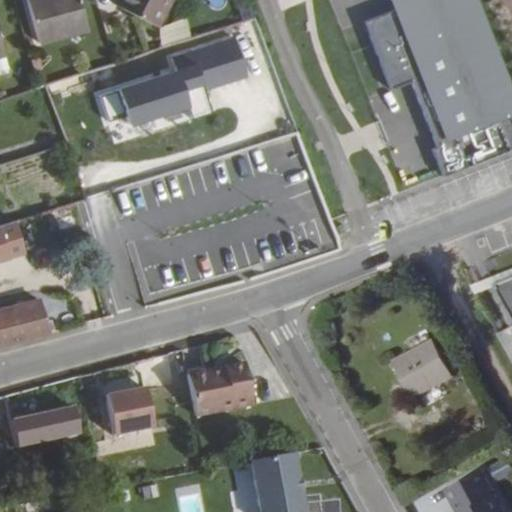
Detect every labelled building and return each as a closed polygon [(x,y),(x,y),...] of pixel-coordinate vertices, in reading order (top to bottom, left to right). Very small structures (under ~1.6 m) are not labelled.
[(78,0),(27,0),(37,40),(85,25),(78,0)] [(168,0),(120,0),(117,7),(155,26),(168,0)] [(393,3),(358,17),(386,86),(406,77),(432,142),(428,144),(439,172),(511,142),(511,124),(461,0),(441,0),(399,17),(393,3)] [(250,1),(235,6),(241,22),(256,17),(250,1)] [(172,69),(96,94),(104,119),(122,113),(125,122),(183,103),(188,118),(208,111),(200,88),(243,74),(232,37),(169,57),(172,69)] [(43,84),(35,87),(34,87),(37,96),(47,93),(43,84)] [(60,216),(58,208),(41,213),(43,221),(60,216)] [(12,220),(0,224),(0,258),(22,252),(19,241),(12,220)] [(511,322),(500,329),(511,350),(511,273),(496,279),(511,308),(511,322)] [(36,298),(0,308),(0,348),(46,335),(36,298)] [(413,393),(454,373),(435,337),(395,359),(413,393)] [(244,361),(187,372),(195,414),(252,403),(244,361)] [(106,392),(114,432),(153,425),(146,385),(106,392)] [(75,404),(12,417),(18,444),(81,430),(75,404)] [(304,511),(292,450),(249,458),(259,511),(304,511)] [(509,511),(484,466),(449,486),(462,510),(458,511),(509,511)]
